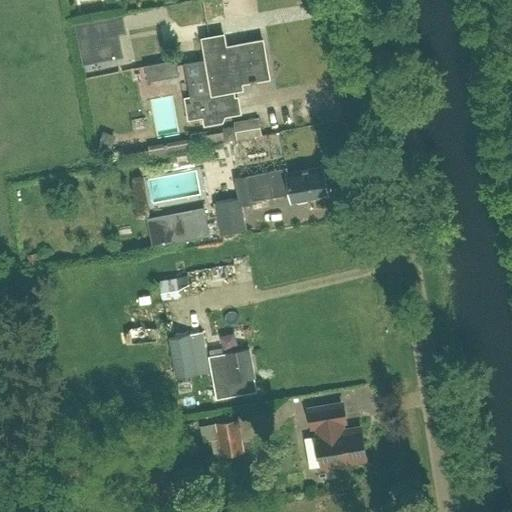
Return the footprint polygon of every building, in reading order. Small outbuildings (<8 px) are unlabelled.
[(174,8),(175,19),(206,16),(205,5),(174,8)] [(122,16),(76,25),(84,62),(122,55),(118,33),(125,31),(122,16)] [(185,98),(187,111),(188,118),(203,116),(204,124),(222,121),(221,116),(240,113),(238,97),(235,97),(232,84),(269,77),(263,40),(226,46),(224,34),(202,38),(212,93),(185,98)] [(260,117),(235,121),(236,126),(224,128),(226,141),(263,135),(260,117)] [(113,135),(103,131),(99,142),(109,146),(113,135)] [(192,144),(203,143),(201,132),(190,134),(192,144)] [(287,168),(238,177),(243,204),(256,202),(256,199),(291,193),(292,201),(327,194),(322,167),(288,173),(287,168)] [(247,229),(241,197),(215,202),(221,234),(247,229)] [(174,242),(209,235),(205,212),(170,219),(174,242)] [(27,255),(30,267),(37,265),(35,253),(27,255)] [(200,282),(248,272),(245,260),(197,270),(200,282)] [(245,275),(168,288),(170,299),(247,286),(245,275)] [(168,337),(175,376),(197,373),(190,333),(168,337)] [(257,390),(255,376),(250,348),(209,356),(217,398),(257,390)] [(322,465),(366,458),(361,428),(342,431),(341,425),(335,421),(327,422),(325,407),(308,409),(311,426),(318,425),(320,435),(316,435),(322,465)] [(245,451),(240,419),(201,425),(204,441),(219,438),(222,454),(245,451)]
